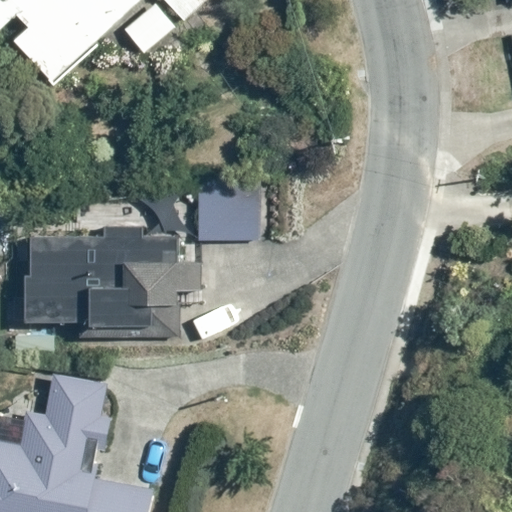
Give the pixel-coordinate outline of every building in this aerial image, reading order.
[(0,0),(0,26),(15,13),(25,24),(10,37),(56,89),(106,44),(100,38),(142,0),(166,0),(182,18),(202,0),(0,0)] [(180,21),(160,0),(152,0),(124,28),(147,52),(180,21)] [(261,176),(198,176),(198,239),(261,239),(261,176)] [(148,187),(100,188),(100,228),(149,227),(148,187)] [(178,234),(31,235),(32,324),(158,323),(158,299),(179,299),(179,287),(208,287),(207,260),(179,261),(178,234)] [(107,382),(55,374),(48,417),(24,413),(19,441),(0,438),(0,511),(152,511),(157,481),(86,469),(92,432),(112,436),(115,413),(103,411),(107,382)]
